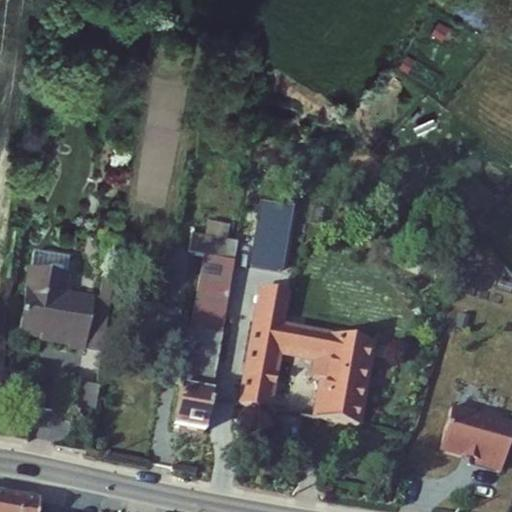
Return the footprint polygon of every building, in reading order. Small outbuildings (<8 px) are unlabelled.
[(189,266),(161,436),(192,442),(220,271),(189,266)] [(55,283),(11,277),(2,344),(53,351),(52,357),(69,360),(76,307),(53,303),(55,283)] [(265,359),(269,334),(241,329),(234,374),(262,379),(265,359)] [(295,364),(299,339),(269,334),(265,359),(295,364)] [(359,350),(299,339),(295,364),(305,366),(301,386),(309,387),(302,426),(345,433),(359,350)] [(262,379),(234,374),(227,414),(255,418),(262,379)] [(45,385),(40,420),(60,424),(65,389),(45,385)] [(458,437),(434,430),(421,473),(445,480),(449,478),(459,482),(458,486),(461,489),(483,495),(497,448),(467,437),(458,437)]
